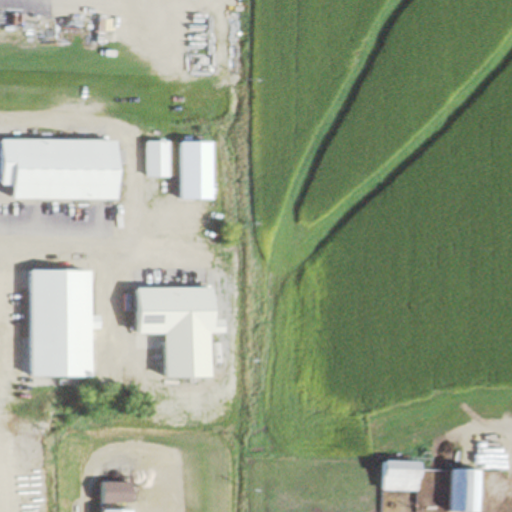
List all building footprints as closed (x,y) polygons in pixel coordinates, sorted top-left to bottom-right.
[(0,198),(107,198),(107,138),(0,138),(0,198)] [(137,176),(162,176),(162,140),(137,140),(137,176)] [(18,375),(80,376),(80,329),(90,329),(91,316),(83,316),(83,269),(19,268),(18,375)] [(210,333),(210,318),(200,318),(200,288),(120,288),(120,333),(210,333)] [(505,471),(505,450),(481,450),(481,471),(505,471)] [(411,461),(373,460),(372,490),(410,491),(411,461)] [(475,511),(475,469),(445,469),(445,511),(475,511)] [(92,482),(92,503),(119,503),(119,482),(92,482)]
